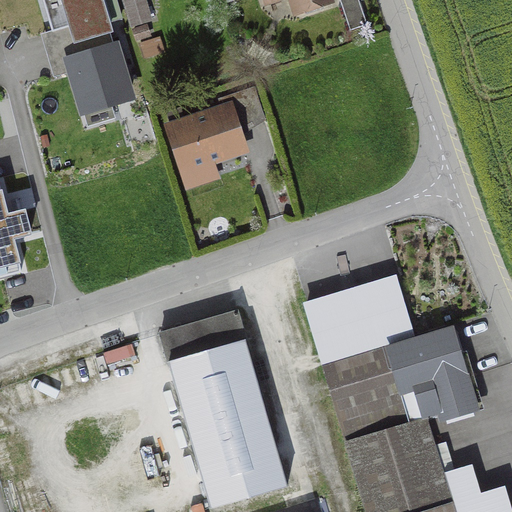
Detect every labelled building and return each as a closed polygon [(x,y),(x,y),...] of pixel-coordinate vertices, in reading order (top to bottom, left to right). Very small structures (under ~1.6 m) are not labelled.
[(63,0),(75,35),(111,23),(103,0),(63,0)] [(271,0),(297,0),(301,11),(327,2),(326,0),(264,0),(265,2),(271,0)] [(337,0),(348,32),(365,26),(356,0),(337,0)] [(71,58),(87,112),(134,98),(118,44),(71,58)] [(167,133),(188,196),(224,184),(219,169),(244,161),(237,139),(271,128),(259,92),(221,104),(225,114),(167,133)] [(7,217),(0,189),(0,278),(21,274),(13,244),(32,239),(25,213),(7,217)] [(271,438),(235,312),(158,334),(206,499),(282,477),(271,438)] [(421,418),(469,403),(448,332),(324,371),(335,409),(366,511),(511,511),(505,492),(474,501),(465,471),(440,478),(421,418)]
